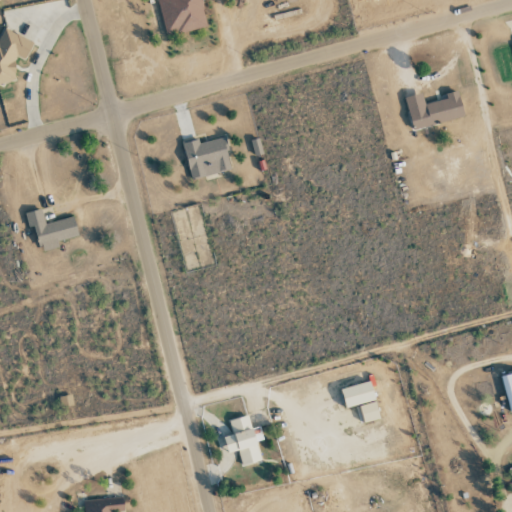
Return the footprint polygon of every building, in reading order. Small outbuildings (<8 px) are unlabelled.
[(206,28),(201,0),(158,0),(164,36),(206,28)] [(0,83),(17,80),(12,60),(30,56),(24,34),(3,39),(3,38),(0,38),(0,83)] [(404,97),(412,129),(464,117),(457,91),(444,94),(446,100),(424,105),(421,93),(404,97)] [(181,143),(191,179),(232,169),(224,137),(198,144),(197,139),(181,143)] [(24,213),(28,227),(33,225),(40,251),(58,247),(56,241),(78,235),(73,216),(44,224),(40,208),(24,213)] [(511,372),(500,376),(510,414),(511,413),(511,372)] [(340,389),(344,407),(374,400),(369,381),(340,389)] [(58,397),(60,407),(73,404),(70,394),(58,397)] [(362,423),(379,420),(376,402),(359,405),(362,423)] [(256,441),(262,439),(259,427),(251,429),(247,416),(228,420),(232,434),(223,437),(227,453),(238,450),(241,466),(261,461),(256,441)] [(83,500),(84,511),(114,511),(115,511),(123,511),(122,497),(83,500)]
